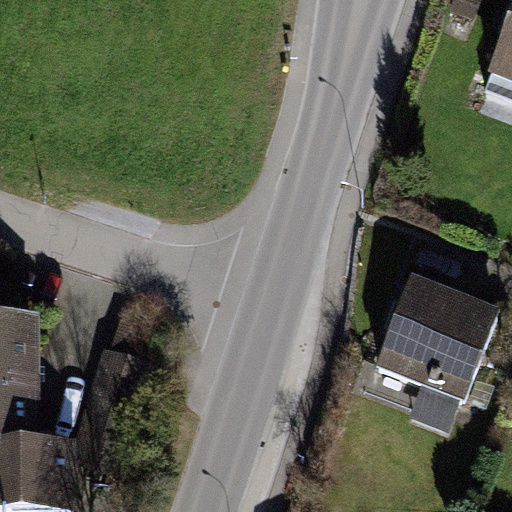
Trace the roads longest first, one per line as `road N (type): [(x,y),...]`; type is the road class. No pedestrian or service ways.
road 1 (tertiary): [(264,330),(361,0)]
road 2 (residential): [(0,233),(264,330)]
road 3 (tertiary): [(208,511),(264,330)]
